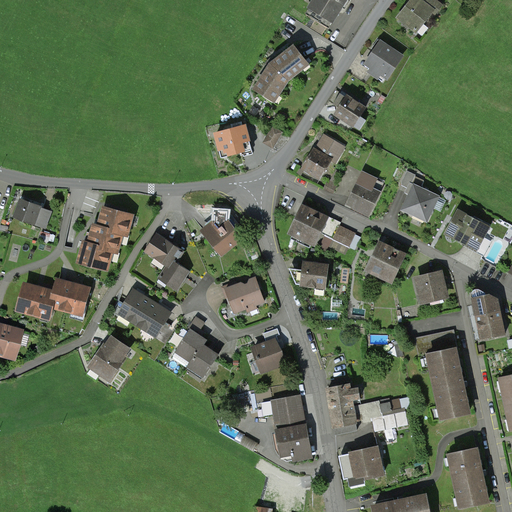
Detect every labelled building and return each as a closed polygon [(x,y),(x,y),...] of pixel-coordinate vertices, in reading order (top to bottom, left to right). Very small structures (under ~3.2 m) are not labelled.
[(328,28),(346,0),(313,0),(305,14),(328,28)] [(419,0),(412,0),(399,18),(416,31),(432,11),(435,13),(441,5),(434,0),(425,0),(423,3),(421,1),(419,0)] [(404,60),(379,42),(360,70),(385,88),(404,60)] [(288,80),(308,64),(294,46),(272,63),(271,64),(255,89),(274,102),(288,80)] [(339,107),(335,114),(353,126),(354,126),(360,130),(366,121),(360,116),(366,107),(347,95),(346,97),(343,95),(340,93),(333,104),(339,107)] [(216,134),(222,157),(251,149),(245,127),(216,134)] [(273,127),(264,142),(273,147),(282,132),(273,127)] [(324,137),(316,150),(331,159),(335,162),(344,148),(324,137)] [(310,157),(303,168),(320,178),(331,159),(316,150),(314,149),(310,157)] [(382,193),(359,182),(347,205),(371,217),(382,193)] [(440,197),(411,185),(399,212),(428,224),(440,197)] [(40,207),(22,200),(16,216),(45,227),(50,213),(41,210),(39,209),(40,207)] [(511,234),(511,226),(460,205),(447,239),(501,261),(511,234)] [(330,217),(305,206),(290,236),(315,248),(330,217)] [(100,223),(99,227),(122,233),(127,235),(132,216),(105,208),(100,223)] [(225,216),(202,233),(221,257),(243,240),(225,216)] [(90,240),(89,244),(112,251),(117,252),(122,233),(99,227),(94,226),(90,240)] [(49,235),(41,233),(39,242),(47,244),(49,235)] [(158,234),(147,250),(168,265),(177,262),(184,251),(173,244),(158,234)] [(380,242),(368,270),(394,281),(406,252),(380,242)] [(84,245),(79,262),(107,270),(112,251),(89,244),(85,243),(84,245)] [(177,262),(168,265),(160,277),(178,289),(183,281),(189,271),(177,262)] [(329,268),(304,265),(301,287),(325,291),(329,268)] [(443,271),(413,278),(419,306),(450,299),(443,271)] [(94,287),(58,278),(55,291),(58,292),(54,307),(87,315),(94,287)] [(256,279),(226,291),(236,315),(266,304),(256,279)] [(27,284),(19,312),(50,321),(54,307),(58,292),(55,291),(27,284)] [(134,289),(118,314),(156,339),(172,315),(161,307),(143,295),(134,289)] [(499,293),(473,298),(480,342),(506,338),(499,293)] [(0,325),(0,359),(15,363),(24,332),(4,327),(0,325)] [(190,328),(171,361),(188,371),(207,338),(190,328)] [(132,348),(112,335),(89,369),(109,383),(132,348)] [(220,354),(203,345),(186,374),(203,383),(220,354)] [(280,348),(254,357),(260,376),(287,367),(280,348)] [(474,414),(460,350),(429,357),(443,421),(474,414)] [(511,376),(501,379),(511,430),(511,429),(511,376)] [(356,385),(326,391),(335,431),(364,425),(356,385)] [(302,399),(271,402),(274,427),(305,424),(302,399)] [(305,431),(277,434),(281,461),(309,457),(305,431)] [(380,446),(349,453),(355,483),(387,476),(380,446)] [(492,503),(481,449),(452,455),(463,509),(492,503)] [(374,509),(374,511),(426,511),(424,499),(374,509)]
